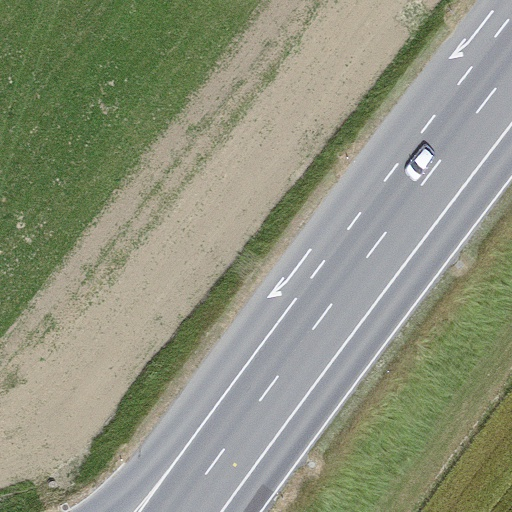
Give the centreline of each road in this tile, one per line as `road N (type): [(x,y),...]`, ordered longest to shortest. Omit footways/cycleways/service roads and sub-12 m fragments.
road 1 (primary): [(511,96),(335,328)]
road 2 (primary): [(335,328),(110,511)]
road 3 (primary): [(335,328),(199,511)]
